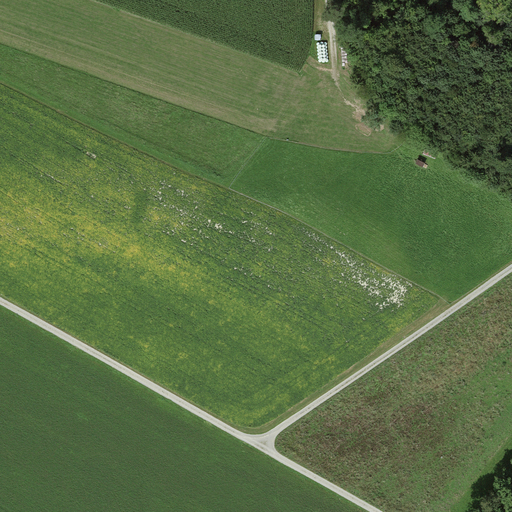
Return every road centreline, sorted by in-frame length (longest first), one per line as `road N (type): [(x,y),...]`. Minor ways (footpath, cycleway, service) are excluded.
road 1 (track): [(375,511),(0,300)]
road 2 (track): [(257,445),(511,270)]
